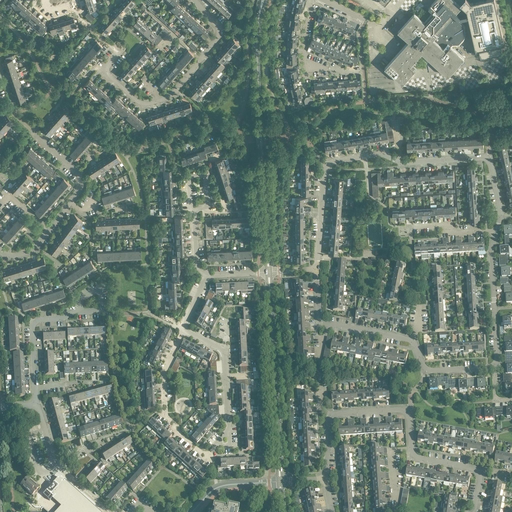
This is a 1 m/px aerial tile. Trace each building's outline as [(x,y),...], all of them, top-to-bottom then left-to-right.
[(10,0),(6,5),(11,9),(13,7),(19,0),(18,0),(18,1),(16,0),(10,0)] [(19,0),(13,7),(18,11),(24,4),(22,5),(20,3),(21,1),(19,0)] [(176,3),(179,0),(173,6),(171,9),(176,13),(181,7),(176,3)] [(218,0),(216,0),(212,5),(217,9),(222,3),(218,0)] [(403,36),(401,39),(401,43),(404,46),(385,67),(385,68),(402,83),(403,83),(415,70),(415,69),(417,67),(413,63),(422,53),(448,76),(464,58),(452,47),(453,46),(459,45),(466,38),(465,26),(461,22),(454,16),(456,13),(461,8),(461,7),(453,0),(435,0),(431,5),(429,8),(433,12),(424,22),(414,13),(398,31),(403,36)] [(495,0),(483,0),(470,3),(469,2),(465,6),(467,8),(468,15),(460,16),(456,13),(454,16),(461,22),(463,19),(469,18),(476,50),(479,49),(481,56),(503,52),(501,45),(505,44),(495,0)] [(121,3),(119,5),(127,12),(131,7),(123,1),(125,2),(122,5),(121,3)] [(93,3),(85,6),(87,12),(95,10),(93,3)] [(222,3),(217,9),(222,13),(227,7),(222,3)] [(24,4),(18,11),(22,16),(29,8),(28,8),(27,9),(25,7),(26,6),(24,4)] [(301,13),(303,7),(291,4),(290,10),(291,10),(290,13),(296,15),(297,12),(301,13)] [(117,8),(115,10),(122,17),(127,12),(119,5),(119,6),(120,7),(118,9),(117,8)] [(186,11),(181,7),(176,13),(180,17),(180,18),(186,11)] [(227,7),(222,13),(227,18),(232,12),(227,7)] [(29,8),(22,16),(27,20),(34,12),(33,12),(32,14),(29,11),(31,10),(29,8)] [(122,17),(115,10),(113,12),(111,11),(109,13),(118,21),(122,17)] [(190,16),(186,11),(180,18),(179,19),(183,23),(184,22),(185,22),(190,16)] [(34,12),(27,20),(32,24),(38,16),(37,18),(34,16),(36,14),(34,12)] [(323,15),(320,14),(317,12),(315,20),(320,22),(325,24),(329,15),(324,13),(323,15)] [(108,17),(107,19),(114,26),(118,21),(109,13),(109,14),(112,16),(110,19),(108,17)] [(296,15),(290,13),(289,17),(290,17),(289,22),(299,24),(300,19),(296,18),(296,15)] [(333,17),(329,15),(325,24),(330,26),(336,14),(334,13),(333,14),(333,15),(333,16),(333,17)] [(336,14),(330,26),(335,28),(339,20),(335,18),(335,17),(336,16),(337,16),(337,14),(336,14)] [(38,16),(32,24),(36,28),(43,21),(43,20),(41,22),(39,20),(40,18),(38,16)] [(195,20),(190,16),(185,22),(186,23),(187,23),(190,26),(195,20)] [(67,19),(70,28),(70,30),(76,28),(73,19),(70,20),(69,18),(67,19)] [(342,21),(339,20),(335,28),(339,31),(345,18),(344,18),(343,18),(342,19),(343,21),(342,21)] [(345,18),(339,31),(344,33),(348,24),(345,22),(346,21),(347,20),(346,19),(345,18)] [(70,28),(67,19),(66,19),(67,21),(64,22),(63,20),(61,21),(64,30),(70,28)] [(104,22),(102,24),(110,31),(114,26),(107,19),(106,20),(108,21),(106,23),(104,22)] [(137,19),(132,25),(137,29),(142,23),(137,19)] [(200,24),(195,20),(190,26),(194,30),(200,24)] [(43,21),(36,28),(41,32),(46,27),(44,24),(45,22),(43,21)] [(64,30),(61,21),(60,21),(61,23),(58,24),(57,22),(55,23),(58,32),(64,30)] [(299,24),(289,22),(288,28),(288,27),(287,31),(295,32),(295,29),(298,29),(299,24)] [(51,34),(58,32),(55,23),(54,23),(55,25),(52,26),(51,24),(48,25),(51,34)] [(142,23),(137,29),(142,33),(147,27),(142,23)] [(105,36),(105,35),(110,31),(102,24),(104,26),(99,30),(105,36)] [(205,28),(200,24),(194,30),(199,34),(205,28)] [(354,27),(348,24),(344,33),(349,35),(349,36),(352,37),(353,35),(355,30),(352,29),(354,27)] [(147,27),(142,33),(146,38),(152,32),(147,27)] [(209,33),(205,28),(199,34),(204,39),(209,33)] [(295,32),(287,31),(287,35),(288,35),(287,40),(297,41),(297,35),(294,35),(295,32)] [(152,32),(146,38),(151,42),(152,41),(154,39),(156,36),(152,32)] [(316,38),(313,37),(310,43),(311,45),(312,45),(311,48),(316,50),(320,42),(316,40),(316,38)] [(229,41),(227,43),(235,50),(237,48),(236,47),(239,44),(233,39),(230,42),(229,41)] [(91,45),(92,46),(100,53),(98,51),(101,49),(102,50),(104,48),(95,40),(91,45)] [(297,41),(287,40),(287,46),(286,46),(286,49),(294,50),(294,46),(296,47),(297,41)] [(320,42),(316,50),(320,52),(320,53),(318,53),(318,54),(318,56),(319,56),(325,44),(320,42)] [(235,50),(227,43),(228,44),(226,47),(225,45),(223,47),(230,54),(231,54),(232,52),(233,53),(236,50),(235,50)] [(330,46),(325,44),(319,56),(320,57),(322,56),(322,55),(322,54),(322,53),(326,55),(330,46)] [(92,46),(88,51),(96,58),(96,57),(94,56),(96,53),(98,55),(100,53),(92,46)] [(154,53),(146,46),(142,51),(148,56),(149,58),(154,53)] [(330,46),(326,55),(330,57),(329,58),(328,58),(328,59),(328,60),(329,61),(336,47),(335,46),(334,48),(330,46)] [(230,54),(223,47),(223,48),(224,49),(222,51),(220,50),(219,52),(226,59),(230,54)] [(336,47),(329,61),(330,61),(332,61),(332,60),(332,58),(336,60),(340,51),(336,49),(337,47),(336,47)] [(82,54),(83,55),(91,62),(92,62),(90,61),(92,58),(94,60),(96,58),(88,51),(86,49),(82,54)] [(294,50),(286,49),(286,53),(287,53),(287,58),(296,58),(296,53),(294,53),(294,50)] [(194,55),(188,50),(184,55),(190,60),(194,55)] [(148,56),(142,51),(138,56),(144,61),(148,56)] [(340,51),(336,60),(340,61),(339,62),(338,62),(338,63),(338,65),(339,65),(346,51),(344,51),(343,53),(340,51)] [(346,51),(339,65),(340,66),(341,65),(342,64),(341,63),(342,62),(346,64),(350,55),(345,53),(346,51)] [(226,59),(219,52),(218,52),(220,54),(218,56),(216,55),(214,57),(225,66),(222,63),(226,59)] [(190,60),(184,55),(182,53),(178,58),(179,59),(185,65),(190,60)] [(354,58),(350,55),(346,64),(351,66),(352,64),(355,65),(358,59),(359,59),(358,54),(356,54),(357,57),(355,57),(354,58)] [(91,62),(83,55),(79,59),(78,58),(77,58),(87,67),(88,67),(86,65),(88,63),(90,64),(91,62)] [(4,62),(5,67),(17,64),(16,62),(13,63),(12,60),(14,59),(13,56),(5,58),(6,61),(4,62)] [(144,61),(138,56),(134,60),(140,66),(144,61)] [(225,66),(214,57),(219,61),(216,64),(215,62),(213,64),(220,71),(225,66)] [(87,67),(77,58),(74,63),(75,64),(83,72),(83,71),(82,70),(84,67),(85,69),(87,67)] [(296,58),(287,58),(287,64),(286,64),(286,66),(284,66),(284,68),(294,67),(294,64),(297,64),(296,58)] [(185,65),(179,59),(175,64),(181,69),(185,65)] [(140,66),(134,60),(129,65),(135,70),(140,66)] [(17,64),(5,67),(7,73),(16,70),(15,67),(18,66),(17,64)] [(83,72),(75,64),(73,66),(74,66),(71,69),(70,68),(70,69),(79,76),(77,74),(80,72),(81,74),(83,72)] [(181,69),(175,64),(171,69),(177,74),(181,69)] [(220,71),(213,64),(214,66),(212,68),(210,67),(209,69),(216,75),(220,71)] [(135,70),(129,65),(125,70),(131,75),(135,70)] [(294,67),(284,68),(286,68),(287,71),(288,71),(289,77),(298,75),(297,70),(294,70),(294,67)] [(177,74),(171,69),(170,68),(165,72),(167,74),(173,79),(177,74)] [(79,76),(70,69),(66,73),(67,74),(73,80),(75,77),(77,78),(79,76)] [(216,75),(209,69),(208,69),(210,71),(208,73),(206,71),(204,73),(212,80),(216,75)] [(131,75),(125,70),(121,75),(127,80),(131,75)] [(22,73),(9,78),(10,83),(19,80),(18,77),(21,76),(22,75),(22,73)] [(212,80),(204,73),(204,74),(206,75),(204,77),(202,76),(200,78),(208,85),(212,80)] [(173,79),(167,74),(163,78),(169,84),(173,79)] [(298,75),(289,77),(289,82),(288,82),(288,84),(286,84),(286,86),(289,86),(297,84),(296,81),(299,81),(298,75)] [(90,78),(84,86),(83,87),(88,91),(89,90),(95,83),(95,82),(93,84),(91,82),(93,80),(90,78)] [(169,84),(163,78),(158,83),(164,89),(169,84)] [(209,86),(208,85),(200,78),(202,80),(199,82),(198,81),(196,83),(205,91),(209,86)] [(357,79),(351,80),(352,89),(358,89),(358,90),(361,89),(360,83),(360,80),(357,80),(357,79)] [(97,84),(95,83),(89,90),(93,94),(100,87),(100,86),(98,88),(96,86),(97,84)] [(205,91),(196,83),(197,84),(195,87),(194,85),(192,88),(199,94),(201,96),(205,91)] [(315,93),(320,92),(319,83),(314,83),(314,86),(311,86),(311,94),(315,94),(315,93)] [(25,84),(12,88),(14,93),(22,90),(21,87),(24,86),(26,86),(25,84)] [(297,84),(289,86),(290,90),(291,89),(292,94),(301,92),(300,87),(297,87),(297,84)] [(102,88),(100,87),(93,94),(93,95),(98,99),(98,98),(105,91),(104,91),(103,92),(101,90),(102,88)] [(199,94),(192,88),(193,89),(191,92),(189,90),(187,92),(195,99),(199,94)] [(107,93),(105,91),(98,98),(103,103),(110,95),(109,95),(108,97),(105,94),(107,93)] [(301,92),(292,94),(293,100),(292,100),(293,103),(299,101),(299,98),(302,97),(301,92)] [(29,94),(15,98),(17,104),(26,101),(25,98),(28,97),(28,96),(30,96),(29,94)] [(110,95),(103,103),(102,104),(107,108),(113,101),(110,98),(111,97),(110,95)] [(119,99),(117,97),(113,101),(107,108),(108,107),(111,109),(113,110),(121,101),(120,102),(117,100),(119,99)] [(124,103),(121,101),(113,110),(118,114),(126,105),(124,107),(122,104),(124,103)] [(182,103),(183,106),(183,105),(186,113),(192,111),(190,103),(186,104),(185,102),(182,103)] [(183,105),(183,106),(180,106),(179,104),(176,105),(177,107),(180,115),(186,113),(183,105)] [(128,107),(126,105),(118,114),(123,118),(124,117),(131,109),(129,111),(127,109),(128,107)] [(65,106),(61,110),(71,119),(73,118),(69,115),(71,112),(65,106)] [(171,107),(171,109),(172,109),(174,117),(180,115),(177,107),(174,108),(173,106),(171,107)] [(172,109),(171,109),(168,110),(167,108),(164,109),(165,111),(166,111),(168,119),(174,117),(172,109)] [(133,111),(131,109),(124,117),(129,121),(136,114),(135,113),(134,115),(131,113),(133,111)] [(71,119),(61,110),(57,114),(64,120),(66,118),(68,120),(70,121),(71,119)] [(166,111),(165,111),(162,112),(161,110),(158,111),(159,113),(160,113),(162,121),(168,119),(166,111)] [(160,113),(159,113),(156,114),(155,112),(153,113),(153,115),(154,115),(157,125),(163,123),(162,121),(160,113)] [(64,120),(57,114),(54,118),(63,126),(64,125),(62,123),(64,120)] [(138,115),(136,114),(129,121),(134,125),(140,118),(140,117),(139,119),(136,117),(138,115)] [(151,127),(157,125),(154,115),(153,115),(150,116),(150,114),(147,115),(151,127)] [(14,122),(6,116),(3,120),(10,126),(14,122)] [(63,126),(54,118),(50,122),(57,128),(59,126),(61,128),(64,130),(65,128),(63,126)] [(142,119),(140,118),(134,125),(133,126),(138,130),(141,127),(143,128),(146,125),(144,124),(141,121),(142,119)] [(10,126),(3,120),(0,122),(0,124),(6,130),(10,126)] [(57,128),(50,122),(46,126),(56,134),(57,136),(59,134),(55,131),(57,128)] [(56,134),(46,126),(43,130),(50,136),(52,134),(54,136),(56,134)] [(87,130),(85,132),(94,140),(98,136),(91,130),(89,132),(87,130)] [(381,141),(380,134),(379,131),(373,132),(376,144),(378,144),(378,142),(381,141)] [(94,140),(85,132),(84,134),(86,136),(84,138),(91,144),(94,140)] [(386,132),(380,134),(381,141),(385,141),(385,142),(388,142),(388,139),(387,136),(387,133),(386,132)] [(80,138),(78,140),(87,148),(91,144),(84,138),(82,140),(80,138)] [(338,151),(336,142),(336,139),(330,140),(330,143),(332,151),(335,150),(335,152),(338,151)] [(87,148),(78,140),(77,142),(79,144),(77,146),(83,152),(87,148)] [(215,141),(209,143),(211,151),(218,149),(215,141)] [(209,143),(203,145),(205,153),(211,151),(209,143)] [(506,143),(496,145),(497,148),(499,147),(499,151),(507,149),(506,143)] [(75,148),(72,146),(71,145),(70,147),(71,148),(80,156),(83,152),(77,146),(75,148)] [(203,148),(198,149),(201,161),(202,161),(201,159),(204,158),(205,160),(207,159),(205,153),(203,145),(203,148)] [(24,160),(26,161),(34,152),(30,148),(24,155),(26,157),(24,160)] [(80,156),(71,148),(69,150),(72,152),(69,154),(76,160),(80,156)] [(198,149),(191,151),(195,163),(196,163),(195,161),(198,160),(199,162),(201,161),(198,149)] [(507,149),(499,151),(500,154),(498,154),(499,157),(508,155),(507,149)] [(186,153),(186,156),(189,165),(190,165),(189,163),(192,162),(193,164),(195,163),(191,151),(186,153)] [(34,152),(26,161),(28,163),(30,160),(32,162),(38,156),(34,152)] [(115,152),(110,155),(115,163),(118,161),(119,164),(120,166),(123,164),(122,163),(115,152)] [(115,163),(110,155),(106,158),(112,169),(114,167),(112,165),(115,163)] [(38,156),(32,162),(34,165),(32,167),(34,168),(42,159),(38,156)] [(187,166),(189,165),(186,156),(180,158),(182,165),(186,164),(187,166)] [(112,169),(106,158),(101,161),(106,169),(109,167),(110,170),(112,169)] [(42,159),(34,168),(34,169),(33,170),(34,171),(38,168),(40,170),(46,163),(42,159)] [(222,160),(215,162),(216,166),(214,166),(215,169),(224,166),(222,160)] [(106,169),(101,161),(97,164),(104,176),(103,175),(105,173),(103,171),(106,169)] [(510,161),(502,163),(503,166),(501,167),(502,170),(511,168),(510,161)] [(46,163),(40,170),(42,172),(39,175),(41,177),(42,176),(50,167),(46,163)] [(104,176),(97,164),(92,167),(97,175),(100,173),(101,176),(102,176),(103,177),(104,176)] [(224,166),(215,169),(217,169),(218,172),(216,172),(217,175),(227,171),(225,165),(224,166)] [(50,167),(42,176),(44,177),(46,175),(48,177),(54,170),(50,167)] [(97,175),(92,167),(87,170),(95,183),(97,181),(96,179),(94,177),(97,175)] [(227,171),(217,175),(219,175),(220,178),(218,178),(219,181),(228,178),(230,177),(228,171),(227,171)] [(34,181),(25,173),(21,177),(28,183),(30,181),(32,183),(34,181)] [(28,183),(21,177),(17,181),(28,191),(30,189),(28,188),(25,186),(28,183)] [(228,178),(219,181),(221,181),(222,184),(220,184),(221,187),(230,184),(228,178)] [(70,185),(64,179),(61,182),(59,180),(58,181),(67,189),(70,185)] [(28,191),(17,181),(14,185),(20,191),(23,193),(25,191),(27,193),(28,191)] [(67,189),(58,181),(56,183),(58,185),(56,187),(63,193),(67,189)] [(230,184),(221,187),(223,187),(224,190),(222,190),(223,193),(232,190),(230,184)] [(20,191),(14,185),(10,189),(19,198),(21,199),(23,197),(21,196),(18,194),(20,191)] [(128,185),(126,185),(130,197),(135,195),(133,186),(129,188),(128,185)] [(63,193),(56,187),(54,190),(52,188),(50,189),(60,197),(63,193)] [(118,188),(116,189),(120,200),(125,199),(122,190),(119,191),(118,188)] [(311,198),(311,195),(311,192),(309,192),(309,188),(301,188),(301,195),(305,195),(305,198),(311,198)] [(60,197),(50,189),(49,191),(51,193),(49,195),(56,201),(60,197)] [(232,190),(223,193),(225,193),(226,196),(224,196),(224,199),(239,194),(233,196),(232,190)] [(105,196),(101,197),(104,205),(109,204),(105,191),(103,191),(104,193),(105,196)] [(108,191),(106,192),(105,191),(109,204),(115,202),(112,193),(109,194),(108,191)] [(239,194),(224,199),(225,199),(231,197),(233,203),(241,200),(239,194)] [(56,201),(49,195),(47,198),(45,196),(43,197),(52,206),(56,201)] [(52,206),(43,197),(42,199),(44,201),(42,203),(49,210),(52,206)] [(241,200),(233,203),(235,209),(243,207),(241,200)] [(49,210),(42,203),(40,206),(37,204),(38,204),(36,202),(35,204),(34,203),(34,204),(45,214),(49,210)] [(45,214),(34,204),(32,205),(37,209),(34,212),(41,218),(45,214)] [(27,223),(20,216),(18,219),(16,217),(14,218),(23,227),(27,223)] [(82,221),(75,216),(72,220),(83,229),(84,230),(85,228),(80,224),(82,221)] [(23,227),(14,218),(13,220),(15,222),(13,225),(20,231),(23,227)] [(83,229),(72,220),(68,225),(76,230),(78,228),(82,231),(83,229)] [(20,231),(13,225),(11,227),(6,223),(5,225),(6,225),(5,225),(16,235),(20,231)] [(16,235),(5,225),(4,226),(6,228),(5,228),(8,230),(6,233),(12,239),(16,235)] [(76,230),(68,225),(65,229),(75,236),(76,235),(74,233),(76,230)] [(75,236),(65,229),(62,233),(69,239),(71,236),(74,238),(75,236)] [(12,239),(6,233),(4,235),(1,233),(0,234),(0,235),(9,243),(12,239)] [(69,239),(62,233),(59,238),(70,246),(71,247),(72,245),(70,243),(67,241),(69,239)] [(70,246),(59,238),(55,242),(63,247),(64,245),(67,247),(68,248),(70,246)] [(63,247),(55,242),(52,246),(62,254),(62,253),(64,255),(65,254),(63,252),(61,250),(63,247)] [(62,254),(52,246),(49,251),(56,256),(58,253),(60,255),(62,254)] [(97,247),(97,249),(97,257),(93,257),(93,260),(97,260),(97,261),(103,261),(102,252),(99,252),(99,249),(99,247),(97,247)] [(498,247),(500,266),(508,266),(507,255),(509,255),(509,247),(498,247)] [(47,268),(44,258),(38,260),(41,269),(47,268)] [(87,262),(86,260),(85,258),(83,259),(84,261),(90,271),(95,268),(90,260),(87,262)] [(41,269),(38,260),(33,261),(36,271),(41,269)] [(36,271),(33,261),(28,263),(31,273),(36,271)] [(90,271),(84,261),(82,262),(84,265),(81,267),(86,274),(90,271)] [(31,273),(28,263),(23,265),(26,274),(31,273)] [(78,268),(77,266),(75,264),(74,265),(75,267),(81,277),(86,274),(81,267),(78,268)] [(26,274),(23,265),(18,266),(20,276),(26,274)] [(20,276),(18,266),(12,268),(15,277),(20,276)] [(508,266),(500,266),(501,285),(509,284),(508,277),(510,277),(510,269),(508,269),(508,266)] [(81,277),(75,267),(73,268),(74,271),(72,272),(77,280),(81,277)] [(15,277),(12,268),(7,269),(10,279),(15,277)] [(10,279),(7,269),(2,271),(5,281),(10,279)] [(403,271),(395,270),(394,276),(403,278),(404,275),(402,275),(403,271)] [(69,274),(68,272),(67,271),(65,272),(72,283),(77,280),(72,272),(69,274)] [(72,283),(65,272),(63,273),(64,274),(65,277),(63,278),(68,286),(72,283)] [(400,284),(393,282),(391,288),(401,290),(401,287),(400,287),(400,284)] [(59,289),(59,286),(58,284),(56,284),(60,299),(66,297),(63,288),(59,289)] [(509,284),(501,285),(504,285),(505,303),(511,302),(511,287),(511,284),(509,284)] [(215,290),(210,290),(208,293),(214,296),(215,293),(216,293),(216,294),(218,294),(218,293),(222,293),(221,285),(215,285),(215,290)] [(400,293),(401,290),(390,288),(388,294),(390,295),(398,296),(398,293),(400,293)] [(48,290),(46,290),(50,302),(55,300),(52,292),(49,293),(48,290)] [(38,293),(36,294),(40,305),(45,304),(42,295),(39,296),(38,293)] [(23,308),(24,311),(29,309),(26,297),(25,295),(23,296),(24,301),(22,302),(21,300),(17,301),(20,309),(23,308)] [(398,296),(390,295),(389,301),(398,303),(399,300),(397,299),(398,296)] [(28,296),(26,297),(29,309),(35,307),(32,298),(29,299),(28,296)] [(210,304),(206,302),(203,308),(210,311),(211,312),(212,309),(211,309),(213,305),(210,304)] [(210,311),(203,308),(200,313),(208,317),(209,315),(208,314),(210,311)] [(364,311),(357,309),(355,319),(359,319),(359,318),(362,318),(364,311)] [(376,313),(370,312),(368,321),(371,322),(371,320),(375,321),(376,313)] [(208,317),(200,313),(197,319),(205,323),(205,322),(206,323),(209,318),(208,317)] [(511,325),(511,324),(511,316),(502,317),(503,327),(511,327),(511,325)] [(205,323),(197,319),(194,325),(204,330),(206,327),(203,326),(205,323)] [(239,320),(237,320),(237,326),(235,327),(235,329),(245,329),(244,323),(250,322),(241,322),(239,322),(239,320)] [(173,334),(165,330),(162,328),(159,334),(161,335),(170,340),(171,339),(169,338),(170,336),(172,336),(173,334)] [(170,340),(161,335),(158,341),(167,345),(168,345),(166,344),(167,341),(169,342),(170,340)] [(342,345),(338,344),(337,352),(343,353),(346,338),(343,337),(342,345)] [(354,347),(351,347),(349,354),(356,355),(359,340),(355,340),(354,347)] [(167,345),(158,341),(155,346),(165,351),(163,350),(164,347),(166,348),(167,345)] [(190,344),(184,341),(179,351),(181,352),(183,349),(186,351),(190,344)] [(366,350),(363,349),(362,357),(368,358),(371,343),(368,342),(366,350)] [(195,347),(190,344),(186,351),(192,354),(195,347)] [(379,352),(376,352),(374,359),(380,360),(383,348),(383,345),(380,345),(380,347),(379,352)] [(165,351),(155,346),(154,348),(155,349),(153,352),(162,357),(162,356),(160,355),(162,352),(164,353),(165,351)] [(201,350),(195,347),(192,354),(191,356),(196,359),(196,360),(201,350)] [(386,364),(387,361),(388,354),(385,353),(386,349),(383,348),(380,360),(380,363),(386,364)] [(206,353),(201,350),(196,360),(198,361),(200,358),(203,359),(206,353)] [(391,355),(388,354),(387,361),(393,363),(395,350),(392,350),(391,355)] [(162,357),(153,352),(152,352),(151,354),(152,355),(150,358),(159,362),(157,361),(159,358),(161,359),(162,357)] [(404,357),(401,356),(399,364),(405,365),(408,353),(405,352),(404,357)] [(217,358),(206,353),(203,359),(209,362),(210,362),(216,362),(215,361),(217,358)] [(159,362),(150,358),(149,357),(148,360),(149,360),(147,364),(154,367),(156,364),(158,365),(159,362)] [(215,374),(210,374),(210,371),(204,371),(205,381),(208,381),(215,380),(215,374)] [(511,373),(506,374),(503,374),(504,393),(511,392),(511,384),(511,374),(511,373)] [(445,389),(449,389),(448,381),(448,378),(429,379),(430,389),(438,389),(438,386),(445,386),(445,389)] [(485,379),(467,380),(467,390),(467,388),(478,387),(478,389),(486,389),(485,379)] [(467,380),(448,381),(449,389),(460,388),(460,390),(467,390),(467,380)] [(105,386),(99,388),(102,396),(105,396),(106,399),(106,400),(108,400),(108,398),(105,386)] [(97,401),(94,389),(89,390),(91,399),(94,398),(95,401),(97,401)] [(84,392),(78,393),(81,402),(84,401),(85,404),(87,404),(84,392)] [(76,407),(73,395),(68,396),(70,405),(74,404),(74,407),(76,407)] [(60,398),(48,401),(50,407),(58,404),(58,401),(63,400),(62,398),(60,398)] [(216,399),(209,399),(209,406),(208,406),(208,411),(210,413),(216,418),(219,415),(219,412),(213,412),(212,409),(218,408),(218,406),(217,406),(216,399)] [(511,407),(496,408),(496,416),(507,416),(507,418),(511,417),(511,407)] [(493,416),(496,416),(496,408),(477,409),(477,417),(485,417),(485,419),(493,419),(493,416)] [(63,409),(51,412),(52,417),(61,415),(60,412),(63,411),(63,409)] [(117,417),(114,417),(117,426),(122,424),(118,413),(116,414),(117,417)] [(216,418),(210,413),(205,418),(207,419),(214,425),(218,420),(216,418)] [(110,416),(108,416),(112,428),(117,426),(114,417),(111,418),(110,416)] [(154,418),(148,425),(147,426),(149,428),(150,427),(152,429),(159,422),(157,424),(155,421),(156,420),(154,418)] [(66,419),(54,423),(55,428),(64,425),(63,422),(66,421),(66,419)] [(100,419),(97,420),(101,431),(106,430),(104,421),(101,422),(100,419)] [(214,425),(207,419),(202,423),(203,423),(209,430),(214,425)] [(96,423),(93,424),(96,433),(101,431),(97,420),(95,420),(96,423)] [(89,422),(87,423),(91,435),(96,433),(93,424),(90,425),(89,422)] [(159,422),(152,429),(152,430),(156,435),(164,427),(163,426),(162,428),(159,426),(161,424),(159,422)] [(209,430),(203,423),(198,428),(199,429),(205,434),(209,430)] [(79,426),(77,426),(80,438),(86,436),(83,428),(80,429),(79,426)] [(164,427),(156,435),(160,440),(161,439),(168,431),(167,432),(164,430),(165,428),(164,427)] [(70,429),(57,433),(58,438),(67,436),(66,433),(71,432),(70,429)] [(199,429),(195,434),(201,439),(205,434),(199,429)] [(168,431),(161,439),(163,440),(164,439),(166,442),(164,445),(172,437),(169,434),(170,433),(168,431)] [(422,434),(419,433),(418,443),(421,443),(421,441),(424,442),(426,431),(423,431),(422,434)] [(430,445),(432,436),(432,433),(426,431),(424,442),(428,443),(427,444),(430,445)] [(193,432),(189,437),(191,439),(197,444),(201,439),(195,434),(193,432)] [(128,436),(123,439),(130,449),(132,448),(130,445),(133,444),(128,436)] [(172,437),(164,445),(162,447),(164,449),(166,447),(168,449),(167,451),(175,442),(174,443),(171,441),(172,440),(171,438),(172,437)] [(459,440),(457,440),(455,449),(458,450),(458,448),(462,449),(463,439),(464,438),(460,437),(459,440)] [(130,449),(123,439),(119,442),(124,450),(126,448),(128,451),(130,449)] [(475,441),(470,440),(467,452),(470,452),(471,450),(474,451),(475,443),(476,440),(475,440),(475,441)] [(124,450),(119,442),(114,445),(121,455),(123,454),(121,451),(124,450)] [(175,442),(167,451),(172,455),(173,454),(181,445),(178,448),(176,445),(177,444),(175,442)] [(486,453),(488,446),(488,443),(485,442),(485,445),(482,445),(480,454),(483,454),(483,453),(486,453)] [(121,455),(114,445),(110,448),(115,456),(117,454),(120,458),(122,457),(121,455)] [(181,445),(173,454),(175,456),(175,455),(178,458),(177,458),(186,449),(181,445)] [(115,456),(110,448),(105,451),(112,461),(114,460),(112,457),(115,456)] [(186,449),(177,458),(179,460),(180,460),(183,462),(189,455),(188,453),(189,452),(186,449)] [(112,461),(105,451),(100,454),(103,458),(100,460),(104,466),(108,464),(106,462),(108,460),(110,462),(112,461)] [(503,454),(496,453),(494,462),(498,463),(498,461),(501,462),(503,454)] [(189,455),(183,462),(181,464),(186,468),(194,459),(192,460),(190,458),(191,456),(189,455)] [(155,467),(145,459),(143,457),(142,459),(146,462),(144,465),(151,471),(155,467)] [(194,459),(186,468),(191,472),(192,470),(201,460),(197,464),(195,462),(196,461),(194,459)] [(195,476),(196,475),(203,467),(202,469),(200,467),(204,463),(201,460),(192,470),(191,472),(195,476)] [(105,468),(98,462),(94,466),(103,475),(105,473),(103,471),(105,468)] [(151,471),(144,465),(142,467),(140,465),(137,462),(135,464),(137,466),(147,475),(151,471)] [(103,475),(94,466),(91,471),(97,477),(100,474),(103,478),(105,476),(103,475)] [(147,475),(137,466),(138,467),(136,468),(139,471),(137,473),(144,479),(147,475)] [(203,467),(196,475),(198,477),(199,476),(202,479),(207,473),(204,471),(205,469),(203,467)] [(97,477),(91,471),(87,475),(97,484),(99,482),(98,481),(95,479),(97,477)] [(437,484),(438,474),(435,473),(435,471),(432,471),(431,480),(430,483),(437,484)] [(144,479),(137,473),(135,475),(132,473),(131,475),(140,483),(144,479)] [(97,484),(87,475),(83,479),(90,485),(92,482),(95,484),(96,483),(97,484)] [(140,483),(131,475),(129,476),(132,479),(130,481),(136,487),(140,483)] [(58,477),(43,494),(50,501),(52,498),(61,506),(55,511),(100,511),(75,490),(64,480),(63,481),(62,481),(59,478),(58,477)] [(127,489),(118,480),(115,477),(114,480),(117,482),(119,484),(117,487),(124,493),(127,489)] [(467,479),(463,478),(462,486),(468,487),(470,478),(467,477),(467,479)] [(20,485),(32,495),(38,488),(27,478),(20,485)] [(136,487),(130,481),(127,483),(125,481),(124,483),(133,491),(136,487)] [(494,485),(493,489),(501,490),(502,484),(490,481),(489,485),(494,485)] [(112,487),(111,489),(120,497),(124,493),(117,487),(115,489),(112,487)] [(120,497),(111,489),(110,490),(112,492),(110,495),(116,501),(120,497)] [(500,496),(487,494),(487,497),(492,498),(491,501),(502,503),(503,497),(500,496)] [(105,495),(104,497),(113,505),(116,501),(110,495),(108,497),(105,495)] [(318,495),(306,497),(307,504),(314,502),(314,499),(319,498),(318,495)] [(501,509),(502,503),(491,501),(490,504),(486,504),(485,507),(501,509)] [(452,504),(445,503),(443,509),(456,511),(456,509),(451,508),(452,504)]
